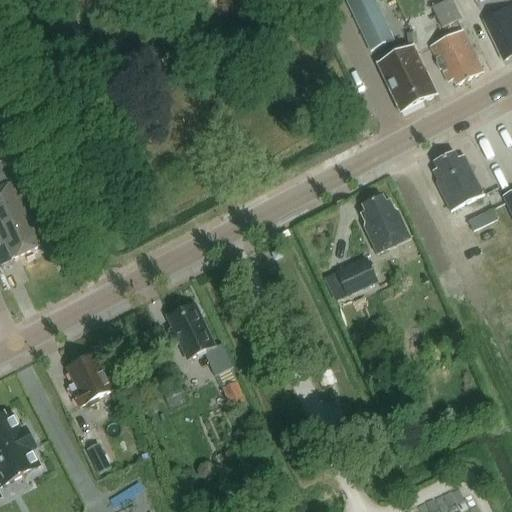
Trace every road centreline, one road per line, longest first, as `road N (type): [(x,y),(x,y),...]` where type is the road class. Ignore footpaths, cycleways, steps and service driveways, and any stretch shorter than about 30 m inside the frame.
road 1 (secondary): [(16,345),(400,142)]
road 2 (residential): [(400,142),(333,0)]
road 3 (secondary): [(400,142),(511,81)]
